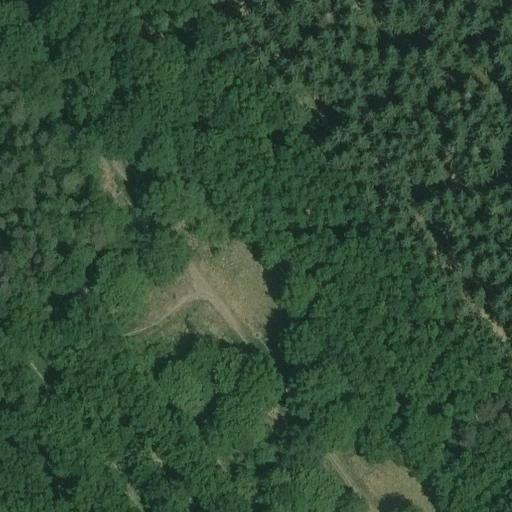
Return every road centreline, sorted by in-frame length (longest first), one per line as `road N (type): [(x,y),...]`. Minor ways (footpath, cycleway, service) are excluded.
road 1 (track): [(205,287),(0,12)]
road 2 (track): [(374,511),(205,287)]
